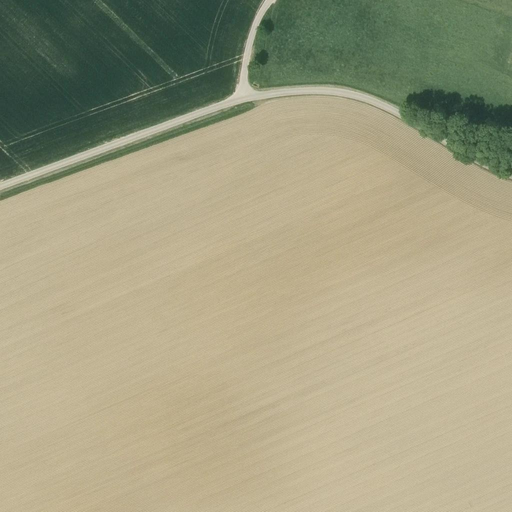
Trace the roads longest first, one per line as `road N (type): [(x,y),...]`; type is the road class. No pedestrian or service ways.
road 1 (unclassified): [(511,174),(353,94),(243,98)]
road 2 (unclassified): [(0,186),(243,98)]
